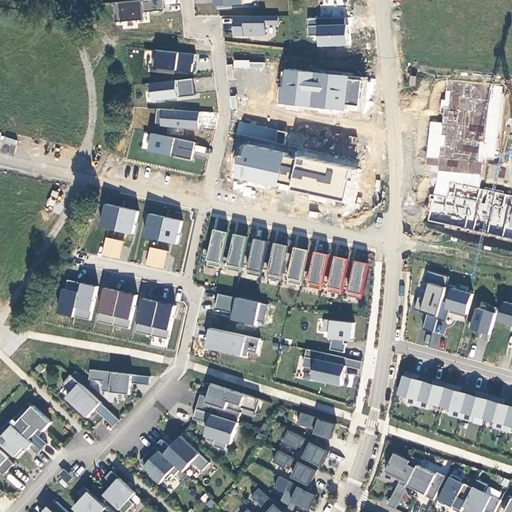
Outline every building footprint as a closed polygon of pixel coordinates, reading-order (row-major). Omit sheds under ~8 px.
[(152,0),(112,2),(113,23),(144,21),(143,10),(163,9),(162,0),(152,0)] [(349,15),(308,19),(309,35),(315,34),(316,49),(352,46),(349,15)] [(243,27),(232,27),(233,36),(266,36),(266,27),(277,27),(280,19),(264,19),(266,23),(242,24),(243,27)] [(194,74),(196,53),(184,52),(152,49),(150,72),(194,74)] [(234,59),(233,66),(264,69),(264,62),(234,59)] [(366,81),(281,71),(278,104),(362,115),(366,81)] [(152,102),(196,96),(194,78),(150,84),(152,102)] [(511,240),(511,197),(481,190),(487,158),(496,159),(504,88),(448,81),(442,123),(430,122),(426,168),(437,171),(429,221),(511,240)] [(161,109),(160,127),(201,130),(203,112),(161,109)] [(195,140),(150,130),(145,152),(193,162),(195,152),(209,155),(211,147),(195,143),(195,140)] [(354,202),(360,169),(248,145),(241,180),(354,202)] [(135,235),(140,211),(103,204),(98,228),(135,235)] [(145,237),(179,245),(185,221),(150,213),(145,237)] [(230,230),(216,227),(208,264),(221,267),(230,230)] [(250,235),(236,232),(228,268),(242,271),(250,235)] [(270,239),(257,236),(248,273),(262,276),(270,239)] [(121,260),(125,241),(106,238),(102,256),(121,260)] [(291,244),(277,241),(269,277),(282,280),(291,244)] [(311,248),(297,245),(289,282),(302,285),(311,248)] [(168,250),(150,247),(146,265),(164,269),(168,250)] [(331,253),(318,250),(309,287),(323,290),(331,253)] [(352,257),(338,254),(329,291),(343,294),(352,257)] [(372,262),(358,259),(350,295),(363,298),(372,262)] [(91,320),(99,286),(80,282),(77,292),(63,289),(58,313),(91,320)] [(446,303),(440,301),(445,287),(429,282),(423,300),(418,298),(415,308),(428,313),(422,330),(436,335),(446,303)] [(469,315),(474,294),(452,287),(446,308),(469,315)] [(130,330),(137,296),(104,288),(96,323),(130,330)] [(218,294),(215,308),(232,311),(231,320),(257,325),(258,320),(265,321),(269,303),(218,294)] [(170,339),(178,305),(144,297),(136,332),(170,339)] [(511,303),(510,303),(503,325),(511,327),(511,303)] [(501,310),(483,306),(476,329),(494,335),(501,310)] [(354,341),(356,322),(323,319),(322,331),(328,332),(327,339),(354,341)] [(263,341),(208,328),(203,348),(258,360),(263,341)] [(312,379),(343,385),(347,367),(362,370),(364,361),(307,350),(303,365),(314,367),(312,379)] [(136,384),(137,375),(91,370),(90,380),(104,381),(103,391),(131,394),(133,383),(136,384)] [(407,403),(419,407),(426,383),(418,380),(420,375),(407,372),(401,393),(409,396),(407,403)] [(104,417),(110,410),(72,375),(63,384),(72,393),(67,398),(88,418),(96,409),(104,417)] [(151,376),(137,375),(136,384),(150,385),(151,376)] [(434,385),(426,383),(419,407),(431,410),(433,403),(443,405),(449,384),(435,380),(434,385)] [(211,383),(209,390),(211,391),(209,397),(207,396),(202,395),(197,409),(239,422),(242,413),(228,408),(230,401),(242,406),(241,407),(257,412),(261,399),(211,383)] [(449,415),(462,419),(468,395),(461,393),(462,387),(449,384),(443,406),(451,408),(449,415)] [(476,397),(468,395),(462,419),(473,422),(475,415),(485,418),(492,396),(478,392),(476,397)] [(492,427),(504,431),(511,407),(503,405),(505,400),(492,396),(486,418),(494,420),(492,427)] [(12,422),(34,443),(42,450),(48,443),(40,436),(36,433),(41,428),(44,431),(52,422),(34,405),(24,416),(21,413),(12,422)] [(239,422),(197,409),(194,418),(210,423),(206,435),(216,439),(214,446),(226,450),(229,443),(232,444),(239,422)] [(120,420),(110,410),(104,417),(114,426),(120,420)] [(337,424),(302,412),(298,424),(317,430),(316,433),(332,439),(337,424)] [(12,422),(10,421),(3,428),(7,432),(0,439),(0,441),(18,458),(25,450),(23,449),(26,447),(29,449),(34,443),(12,422)] [(323,467),(331,451),(289,430),(283,442),(297,449),(299,446),(308,450),(304,457),(323,467)] [(162,439),(156,446),(181,469),(184,472),(190,465),(196,464),(203,471),(211,462),(182,436),(171,447),(162,439)] [(181,469),(156,446),(141,462),(153,473),(151,475),(160,484),(165,478),(167,480),(173,473),(175,475),(181,469)] [(15,463),(0,449),(0,470),(5,475),(15,463)] [(318,469),(280,450),(274,462),(286,468),(288,465),(297,469),(293,477),(310,485),(318,469)] [(395,492),(403,497),(408,485),(419,465),(421,460),(413,457),(411,460),(394,452),(389,462),(391,463),(386,473),(401,481),(395,492)] [(437,474),(419,465),(408,485),(427,494),(426,496),(434,500),(446,476),(438,472),(437,474)] [(64,470),(57,480),(65,486),(72,476),(64,470)] [(136,493),(112,471),(106,477),(114,485),(105,495),(124,511),(127,511),(135,503),(131,499),(136,493)] [(19,490),(23,486),(11,473),(6,478),(19,490)] [(458,511),(461,511),(465,505),(474,488),(462,482),(463,479),(453,474),(439,502),(446,506),(449,505),(454,507),(453,509),(458,511)] [(310,510),(318,495),(281,476),(275,487),(286,493),(288,490),(296,495),(293,501),(310,510)] [(478,511),(479,511),(495,511),(502,500),(485,492),(488,485),(478,480),(474,488),(465,505),(478,511)] [(103,511),(108,507),(85,486),(79,492),(84,497),(75,508),(79,511),(103,511)] [(285,511),(260,488),(252,497),(268,511),(285,511)] [(396,509),(403,497),(395,492),(389,505),(396,509)] [(68,511),(57,501),(48,511),(46,510),(44,511),(68,511)]
